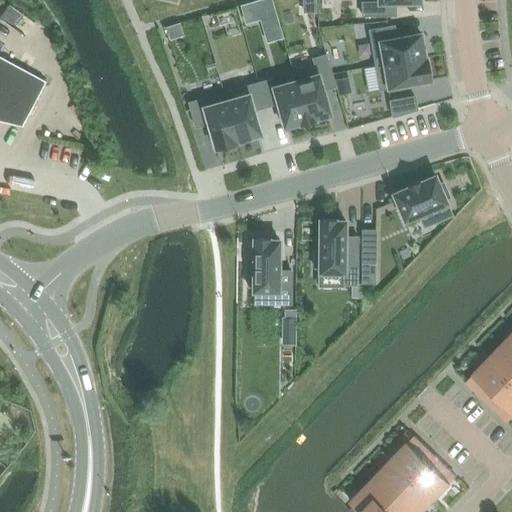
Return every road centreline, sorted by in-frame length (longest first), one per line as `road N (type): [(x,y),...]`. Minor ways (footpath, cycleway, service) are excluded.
road 1 (residential): [(36,294),(106,240),(154,220),(485,134)]
road 2 (residential): [(468,0),(485,134)]
road 3 (tertiary): [(75,380),(90,452),(83,511)]
